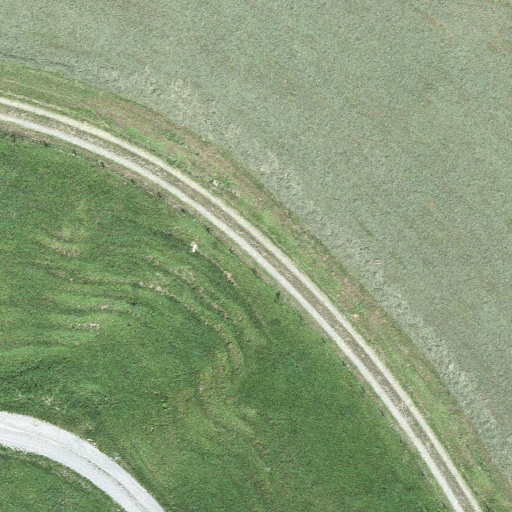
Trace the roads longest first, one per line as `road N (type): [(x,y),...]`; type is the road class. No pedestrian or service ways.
road 1 (track): [(0,107),(108,146),(217,211),(366,360),(473,511)]
road 2 (track): [(145,511),(101,464),(50,433),(0,420)]
